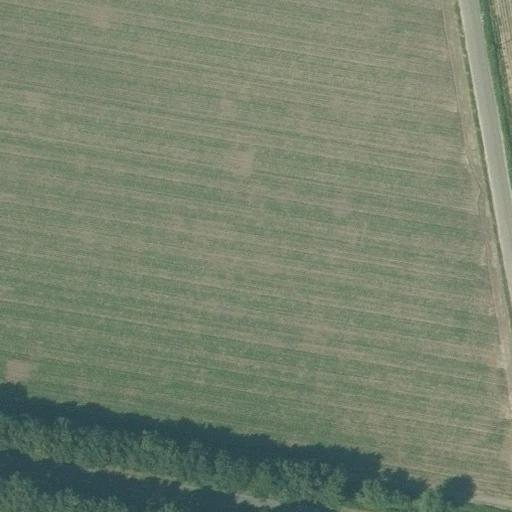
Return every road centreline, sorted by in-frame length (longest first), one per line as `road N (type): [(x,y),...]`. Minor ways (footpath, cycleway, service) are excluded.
road 1 (tertiary): [(0,465),(270,511)]
road 2 (unclassified): [(466,0),(511,263)]
